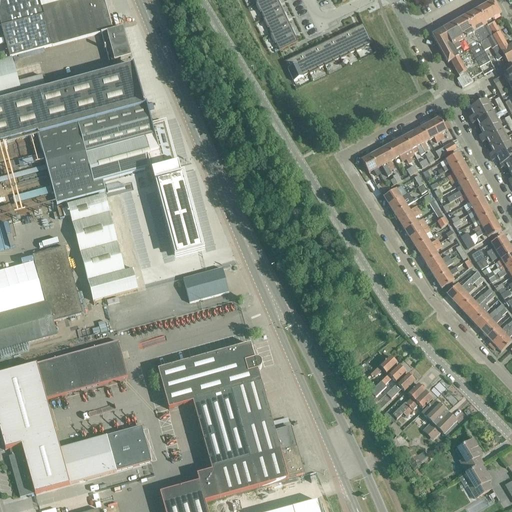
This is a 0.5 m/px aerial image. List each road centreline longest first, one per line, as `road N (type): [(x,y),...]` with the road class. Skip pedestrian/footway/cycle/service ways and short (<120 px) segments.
road 1 (residential): [(511,437),(384,301),(200,0)]
road 2 (residential): [(511,384),(430,300),(346,167),(349,151),(444,98)]
road 3 (secondary): [(276,306),(141,0)]
road 4 (secondary): [(276,306),(339,474)]
road 5 (secondary): [(361,464),(276,306)]
road 6 (residential): [(511,210),(444,98)]
